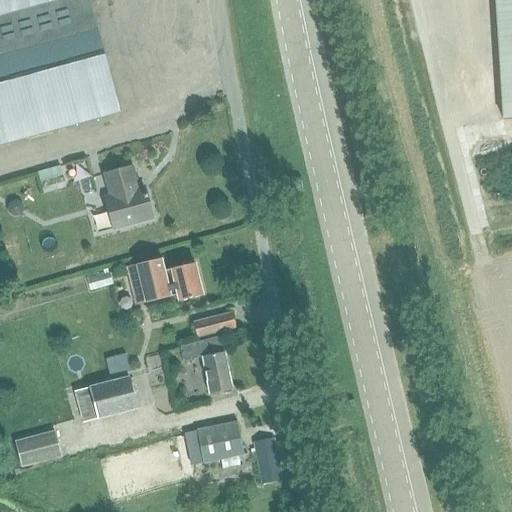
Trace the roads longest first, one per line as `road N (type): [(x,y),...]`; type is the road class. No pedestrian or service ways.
road 1 (tertiary): [(404,511),(289,0)]
road 2 (unclassified): [(287,382),(219,0)]
